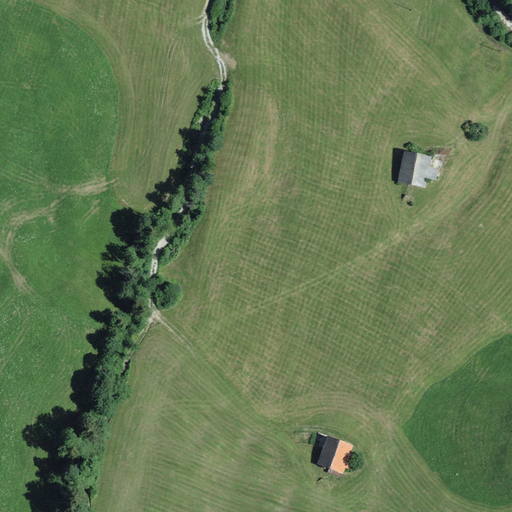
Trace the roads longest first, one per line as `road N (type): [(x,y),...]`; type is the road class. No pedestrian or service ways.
road 1 (track): [(224,0),(216,46),(221,90),(203,162),(149,275),(149,309)]
road 2 (track): [(90,511),(149,309)]
